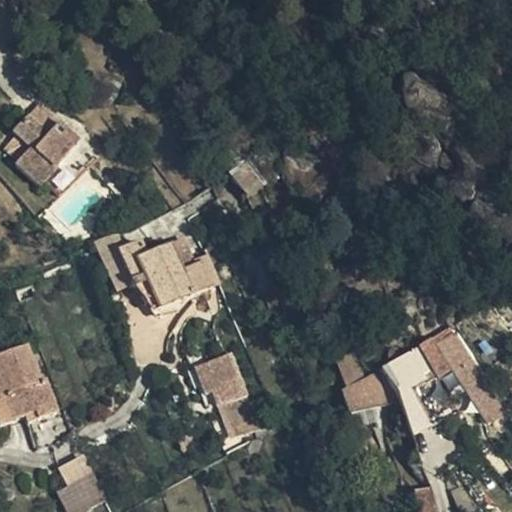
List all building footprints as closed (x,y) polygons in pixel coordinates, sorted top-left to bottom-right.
[(40,44),(13,48),(18,79),(44,75),(40,44)] [(423,160),(439,164),(454,106),(409,95),(400,131),(428,139),(423,160)] [(57,126),(37,108),(26,119),(47,138),(57,126)] [(12,135),(15,138),(30,152),(18,167),(15,169),(39,191),(44,184),(59,198),(88,167),(72,152),(78,145),(57,126),(47,138),(26,119),(12,135)] [(30,152),(15,138),(2,152),(18,167),(30,152)] [(244,160),(229,172),(250,196),(265,183),(244,160)] [(180,275),(192,269),(181,244),(168,250),(180,275)] [(253,244),(237,251),(257,296),(273,289),(253,244)] [(199,285),(192,269),(180,275),(168,250),(143,260),(138,247),(119,256),(133,288),(143,284),(157,314),(208,290),(204,282),(199,285)] [(152,316),(157,314),(143,284),(133,288),(152,316)] [(474,408),(492,396),(474,368),(451,337),(434,349),(474,408)] [(24,349),(0,358),(0,428),(23,420),(26,426),(55,414),(43,382),(37,385),(24,349)] [(435,380),(418,350),(402,360),(419,389),(435,380)] [(229,356),(205,366),(213,388),(217,387),(229,416),(250,407),(229,356)] [(371,377),(343,391),(339,393),(348,418),(368,413),(387,408),(371,377)] [(450,406),(435,380),(419,389),(435,415),(450,406)] [(506,419),(492,396),(474,408),(481,417),(484,415),(493,427),(506,419)] [(68,486),(55,492),(65,511),(83,511),(106,501),(82,453),(58,466),(68,486)] [(428,488),(416,493),(423,511),(434,511),(437,511),(428,488)]
